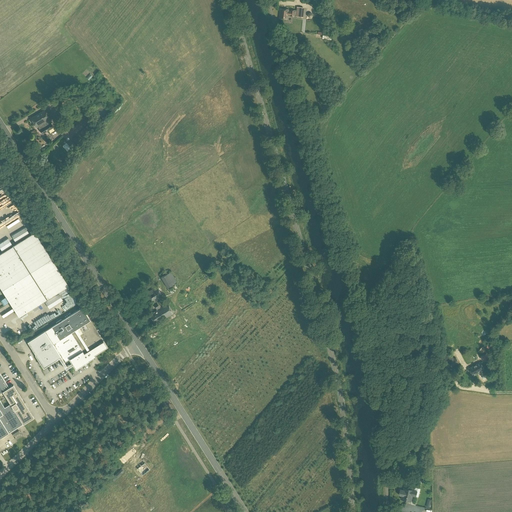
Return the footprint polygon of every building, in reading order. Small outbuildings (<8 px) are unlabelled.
[(297,7),(296,10),(295,17),(303,17),(303,8),(297,7)] [(280,9),(279,18),(279,19),(287,20),(288,15),(289,15),(290,11),(288,11),(288,10),(280,9)] [(44,110),(30,118),(36,128),(38,127),(40,130),(42,135),(53,128),(51,124),(49,120),(50,119),(44,110)] [(69,142),(73,147),(74,147),(82,140),(87,136),(89,133),(89,132),(94,128),(96,125),(93,122),(85,128),(82,131),(78,135),(69,142)] [(0,254),(0,286),(6,297),(3,298),(1,299),(2,299),(0,300),(3,306),(9,302),(19,317),(68,286),(34,233),(0,254)] [(161,278),(167,289),(177,282),(171,272),(161,278)] [(146,293),(156,310),(159,308),(157,303),(163,299),(162,297),(163,297),(156,287),(146,293)] [(162,306),(159,308),(156,310),(157,310),(150,315),(155,323),(162,319),(163,320),(173,313),(165,301),(160,303),(162,306)] [(107,347),(82,308),(27,343),(43,368),(56,360),(59,358),(61,357),(64,363),(69,360),(76,369),(92,359),(92,360),(94,358),(94,359),(94,358),(94,357),(93,356),(96,354),(107,347)] [(165,328),(165,334),(161,334),(161,342),(166,342),(166,338),(169,338),(169,332),(167,332),(167,329),(171,329),(171,328),(165,328)] [(451,354),(446,356),(452,367),(459,363),(456,358),(454,359),(451,354)] [(469,368),(473,376),(479,372),(483,379),(488,377),(484,370),(480,362),(469,368)] [(0,438),(17,428),(34,418),(22,399),(13,385),(9,388),(0,373),(0,438)] [(417,447),(411,448),(413,459),(419,458),(417,447)] [(137,469),(142,475),(149,470),(144,463),(137,469)] [(117,472),(111,478),(114,481),(120,475),(117,472)] [(409,489),(406,501),(411,502),(413,496),(415,497),(417,491),(414,490),(415,488),(410,487),(409,489)] [(400,489),(399,495),(402,496),(401,499),(406,501),(409,489),(408,489),(404,488),(403,490),(401,490),(400,489)]
